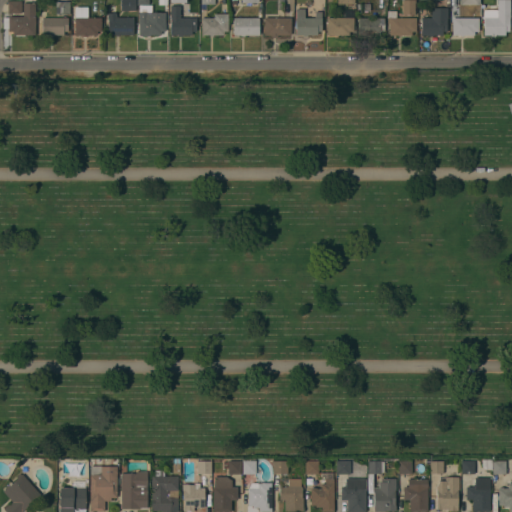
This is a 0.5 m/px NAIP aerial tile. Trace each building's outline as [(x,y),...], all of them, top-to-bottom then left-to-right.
[(120,11),(120,0),(135,0),(135,11),(120,11)] [(402,0),(415,0),(415,15),(402,15),(402,0)] [(509,0),(509,35),(500,35),(500,36),(497,36),(497,35),(495,35),(495,36),(491,36),(491,35),(483,35),(483,18),(484,18),(484,10),(497,10),(497,0),(509,0)] [(21,1),(21,13),(7,13),(7,1),(21,1)] [(56,1),(70,1),(70,14),(56,14),(56,1)] [(35,35),(13,35),(13,31),(8,31),(8,28),(3,28),(3,17),(8,17),(8,16),(23,16),(23,3),(35,3),(35,35)] [(171,18),(170,18),(170,6),(180,6),(180,18),(196,18),(196,31),(191,31),(191,35),(171,35),(171,18)] [(421,22),(420,22),(420,20),(421,20),(421,17),(431,18),(431,8),(448,8),(448,24),(447,24),(446,35),(432,35),(432,36),(429,36),(429,35),(421,35),(421,22)] [(296,9),(305,9),(305,18),(315,18),(315,12),(322,12),(321,32),(317,32),(317,35),(307,35),(307,36),(303,36),(303,35),(296,35),(296,9)] [(390,23),(387,23),(387,11),(396,11),(396,17),(410,18),(410,17),(415,17),(416,17),(416,31),(412,31),(412,35),(401,35),(401,36),(398,36),(398,35),(389,35),(390,23)] [(134,17),(133,35),(119,35),(119,36),(116,36),(116,35),(108,34),(108,18),(107,18),(107,13),(116,13),(116,17),(134,17)] [(139,13),(165,13),(165,31),(161,31),(161,35),(150,35),(150,36),(140,36),(140,35),(139,35),(139,13)] [(228,14),(228,31),(223,31),(223,35),(213,35),(213,36),(209,36),(209,35),(201,35),(201,18),(214,18),(214,14),(228,14)] [(75,17),(101,18),(101,31),(95,31),(95,35),(86,35),(86,36),(83,36),(83,35),(75,35),(75,17)] [(291,18),(291,35),(277,35),(277,38),(272,38),(272,35),(264,35),(264,17),(291,18)] [(359,35),(359,18),(372,17),(372,18),(384,18),(384,31),(380,31),(380,35),(359,35)] [(68,18),(68,31),(63,31),(63,35),(53,35),(53,36),(42,36),(42,18),(68,18)] [(259,18),(259,31),(254,31),(254,35),(244,35),(244,36),(240,36),(240,35),(233,35),(233,18),(259,18)] [(327,18),(353,18),(353,31),(349,31),(349,35),(338,35),(338,36),(335,36),(335,35),(327,35),(327,18)] [(479,18),(479,31),(474,31),(474,35),(463,35),(463,36),(461,36),(461,35),(452,35),(452,18),(479,18)] [(90,465),(89,465),(89,459),(97,459),(97,465),(102,465),(102,466),(117,466),(116,497),(111,497),(111,501),(105,501),(104,511),(90,511),(90,465)] [(256,459),(256,474),(243,474),(243,459),(256,459)] [(483,470),(479,466),(479,459),(491,459),(491,470),(483,470)] [(241,460),(241,474),(228,474),(228,468),(223,468),(224,462),(228,462),(228,460),(241,460)] [(318,460),(318,474),(306,474),(306,460),(318,460)] [(350,474),(337,474),(337,460),(350,460),(350,462),(352,462),(352,465),(355,465),(355,473),(352,473),(350,473),(350,474)] [(411,461),(411,474),(399,474),(399,460),(411,461)] [(474,460),(474,474),(462,474),(462,460),(474,460)] [(211,461),(211,473),(197,473),(197,461),(211,461)] [(274,461),(287,461),(287,473),(274,473),(273,473),(273,461),(274,461)] [(381,461),(381,473),(369,473),(369,461),(381,461)] [(443,461),(443,473),(431,473),(431,461),(443,461)] [(505,461),(505,474),(493,474),(493,461),(505,461)] [(151,476),(154,476),(154,470),(164,470),(164,476),(178,476),(178,510),(152,511),(151,476)] [(121,473),(135,473),(135,471),(147,471),(147,507),(139,507),(139,508),(121,509),(121,473)] [(21,511),(5,511),(4,510),(12,501),(3,491),(21,474),(40,494),(21,511)] [(213,511),(213,487),(214,487),(214,477),(226,477),(232,480),(232,487),(237,487),(237,499),(231,499),(231,511),(213,511)] [(445,481),(445,477),(458,477),(458,490),(457,490),(457,511),(447,511),(447,509),(436,509),(436,486),(439,481),(445,481)] [(490,511),(472,511),(472,499),(466,499),(466,487),(471,487),(471,486),(474,486),(474,477),(490,477),(490,511)] [(300,478),(300,487),(301,487),(301,497),(303,497),(303,511),(285,511),(284,500),(279,500),(279,487),(284,487),(284,486),(288,486),(288,478),(300,478)] [(366,511),(347,511),(347,500),(341,500),(341,486),(345,486),(345,478),(366,478),(366,511)] [(396,490),(395,490),(395,505),(396,505),(396,511),(385,511),(373,511),(373,487),(378,487),(378,482),(381,482),(381,478),(396,478),(396,490)] [(334,511),(322,511),(322,507),(316,507),(316,505),(311,505),(311,488),(313,488),(313,487),(316,487),(316,488),(321,488),(321,484),(325,483),(325,479),(333,479),(334,511)] [(427,511),(409,511),(409,499),(403,499),(403,487),(408,487),(408,479),(427,479),(427,511)] [(86,487),(86,508),(79,508),(79,511),(73,511),(59,511),(59,507),(60,507),(60,487),(73,487),(73,480),(85,480),(85,487),(86,487)] [(194,484),(194,483),(200,483),(200,488),(204,488),(204,507),(194,507),(194,511),(192,511),(185,511),(183,511),(183,490),(182,490),(182,484),(194,484)] [(271,511),(258,511),(258,507),(253,507),(253,505),(248,506),(247,488),(251,483),(273,483),(274,509),(271,509),(271,511)] [(511,511),(509,511),(509,508),(504,508),(504,507),(503,507),(503,505),(498,505),(498,488),(499,488),(499,487),(503,487),(503,488),(508,488),(508,483),(511,483),(511,511)]
